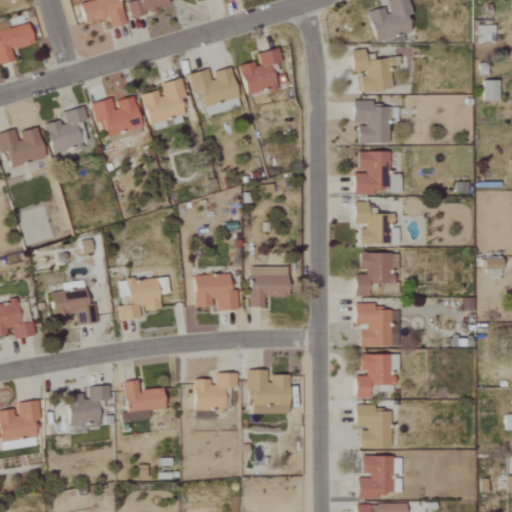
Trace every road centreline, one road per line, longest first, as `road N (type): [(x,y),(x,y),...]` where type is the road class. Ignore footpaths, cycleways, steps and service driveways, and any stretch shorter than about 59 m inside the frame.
road 1 (residential): [(317,511),(320,79),(297,11)]
road 2 (residential): [(0,94),(319,0)]
road 3 (residential): [(0,372),(126,349),(314,333)]
